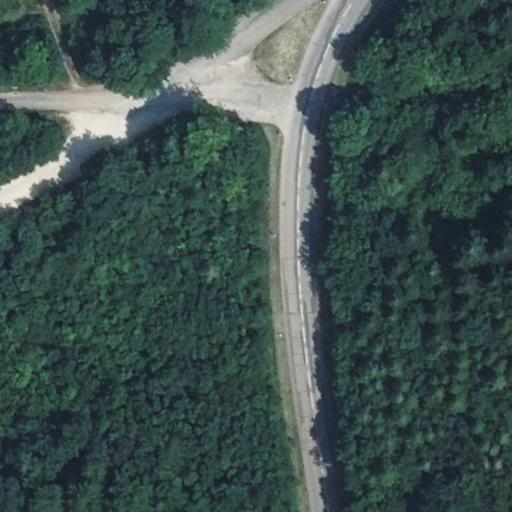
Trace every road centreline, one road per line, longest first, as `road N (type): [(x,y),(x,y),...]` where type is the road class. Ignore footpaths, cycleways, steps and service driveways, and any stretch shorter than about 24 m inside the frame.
road 1 (secondary): [(329,511),(297,250),(308,99)]
road 2 (unclassified): [(308,99),(158,96),(304,0)]
road 3 (track): [(0,203),(158,96),(85,99)]
